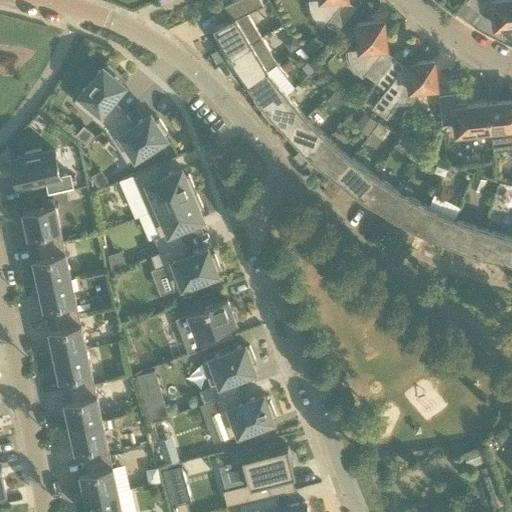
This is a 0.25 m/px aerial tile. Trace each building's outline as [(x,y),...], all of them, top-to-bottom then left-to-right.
[(264,5),(261,0),(236,0),(220,7),(227,22),(216,28),(225,46),(220,49),(227,60),(252,44),(263,38),(248,13),(264,5)] [(343,3),(345,0),(309,0),(310,9),(313,15),(317,21),(324,27),(327,24),(337,32),(353,11),(343,3)] [(491,0),(471,0),(488,13),(494,12),(496,27),(511,25),(511,0),(499,0),(492,1),(491,0)] [(376,82),(393,62),(382,53),(387,47),(384,21),(357,24),(360,49),(348,50),(349,59),(352,66),(356,72),(363,77),(366,74),(376,82)] [(284,42),(290,52),(299,45),(293,36),(284,42)] [(276,64),(278,63),(263,38),(252,44),(227,60),(234,71),(238,68),(249,84),(276,64)] [(318,68),(311,58),(302,66),(309,75),(318,68)] [(393,62),(376,82),(386,91),(384,94),(391,99),(397,102),(405,103),(413,102),(412,90),(437,87),(434,61),(408,64),(403,70),(393,62)] [(276,64),(249,84),(260,100),(256,103),(264,113),(287,94),(295,87),(276,64)] [(104,129),(123,112),(111,101),(125,85),(118,79),(120,76),(108,66),(106,68),(103,66),(73,102),(104,129)] [(326,79),(319,71),(310,78),(315,83),(321,84),(326,79)] [(289,133),(306,117),(287,94),(264,113),(272,123),(276,119),(289,133)] [(492,130),(488,103),(455,107),(454,97),(440,99),(443,125),(456,124),(457,134),(492,130)] [(511,100),(488,103),(492,130),(494,152),(511,149),(511,100)] [(134,125),(123,112),(104,129),(127,163),(166,138),(164,136),(168,133),(159,119),(155,122),(150,114),(134,125)] [(369,135),(378,122),(364,113),(355,126),(369,135)] [(309,160),(329,138),(306,117),(289,133),(303,148),(299,151),(309,160)] [(94,135),(83,126),(75,136),(86,145),(94,135)] [(337,177),(351,159),(329,138),(309,160),(318,169),(321,165),(337,177)] [(415,147),(409,156),(418,161),(423,153),(415,147)] [(43,154),(42,150),(26,153),(27,158),(12,161),(19,189),(47,182),(50,194),(74,188),(71,174),(60,177),(54,151),(43,154)] [(359,200),(376,176),(351,159),(337,177),(352,189),(349,193),(359,200)] [(133,175),(149,212),(195,192),(188,175),(184,177),(181,169),(162,177),(157,165),(133,175)] [(389,213),(401,193),(376,176),(359,200),(370,208),(373,203),(389,213)] [(471,187),(482,192),(487,181),(476,177),(471,187)] [(203,208),(195,192),(149,212),(159,236),(153,238),(159,251),(183,241),(177,229),(202,218),(199,210),(203,208)] [(415,233),(428,207),(401,193),(389,213),(406,223),(404,228),(415,233)] [(38,247),(63,241),(61,229),(56,205),(23,211),(29,236),(35,235),(38,247)] [(447,242),(456,220),(428,207),(415,233),(427,239),(429,234),(447,242)] [(475,258),(485,229),(456,220),(447,242),(465,249),(463,254),(475,258)] [(508,262),(511,245),(511,238),(485,229),(475,258),(488,262),(489,257),(508,262)] [(39,284),(71,277),(66,253),(63,241),(38,247),(40,258),(34,260),(39,284)] [(188,254),(183,241),(159,251),(173,290),(216,274),(215,271),(219,270),(214,254),(210,256),(207,247),(188,254)] [(53,318),(79,312),(76,301),(77,301),(71,277),(39,284),(44,308),(51,306),(53,318)] [(189,353),(202,348),(234,336),(229,324),(236,321),(228,298),(176,318),(189,353)] [(55,355),(87,348),(82,324),(81,324),(79,312),(53,318),(56,330),(50,331),(55,355)] [(199,360),(214,399),(238,390),(234,378),(253,372),(250,363),(254,362),(248,346),(244,348),(243,345),(199,360)] [(69,389),(95,384),(92,372),(87,348),(55,355),(60,379),(66,378),(69,389)] [(71,426),(103,419),(97,395),(95,384),(69,389),(71,401),(65,402),(71,426)] [(238,390),(214,399),(228,437),(271,421),(270,418),(274,417),(268,401),(265,403),(262,394),(242,401),(238,390)] [(169,417),(163,399),(146,404),(151,422),(169,417)] [(85,461),(110,455),(108,443),(103,419),(71,426),(76,450),(82,449),(85,461)] [(157,440),(166,462),(181,455),(172,433),(157,440)] [(491,460),(486,446),(465,453),(470,468),(491,460)] [(219,491),(224,508),(239,504),(278,494),(291,491),(288,477),(292,476),(284,447),(239,459),(245,484),(219,491)] [(86,498),(118,491),(113,467),(110,455),(85,461),(87,472),(81,474),(86,498)] [(483,473),(493,498),(489,500),(493,508),(505,504),(505,502),(507,501),(496,473),(493,473),(492,470),(483,473)] [(123,511),(118,491),(86,498),(89,511),(123,511)] [(281,508),(278,494),(239,504),(240,511),(308,511),(306,502),(281,508)] [(173,506),(174,511),(190,511),(188,502),(173,506)]
